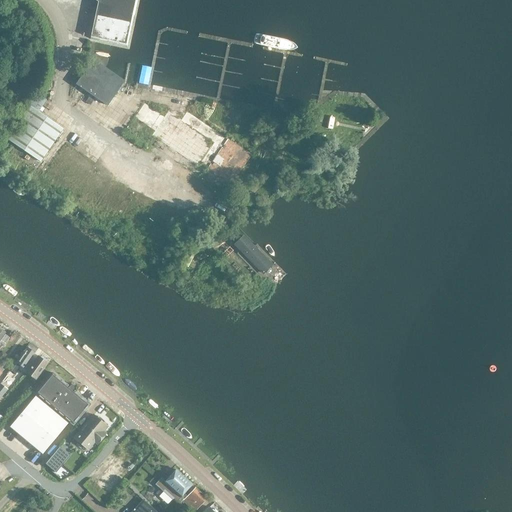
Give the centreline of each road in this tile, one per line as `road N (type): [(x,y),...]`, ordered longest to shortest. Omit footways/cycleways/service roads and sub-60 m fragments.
road 1 (unclassified): [(220,210),(62,102),(61,30),(40,0)]
road 2 (unclassified): [(136,413),(66,489),(49,486),(0,446)]
road 3 (tertiary): [(136,413),(0,306)]
road 4 (tertiary): [(242,511),(136,413)]
